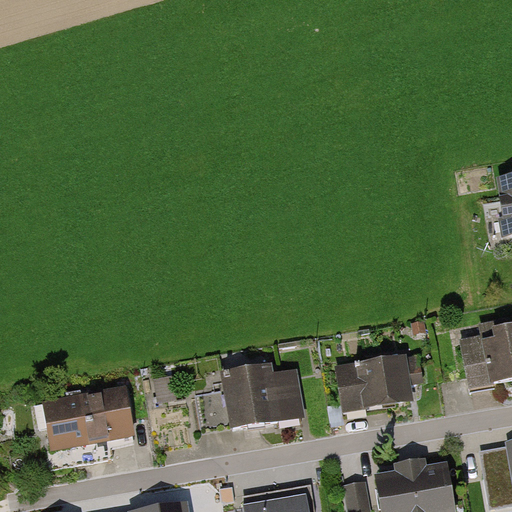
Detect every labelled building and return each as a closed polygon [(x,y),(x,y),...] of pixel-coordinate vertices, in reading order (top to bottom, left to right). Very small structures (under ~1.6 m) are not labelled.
[(511,179),(501,181),(510,238),(511,237),(511,179)] [(511,333),(465,342),(474,393),(511,386),(511,333)] [(425,352),(340,369),(350,419),(422,405),(416,377),(430,375),(425,352)] [(230,390),(195,396),(203,442),(312,424),(302,364),(227,376),(230,390)] [(140,393),(49,407),(56,456),(148,442),(140,393)] [(511,511),(511,445),(485,450),(496,511),(511,511)] [(467,511),(459,469),(379,485),(384,511),(467,511)] [(310,511),(307,494),(244,505),(244,511),(310,511)]
